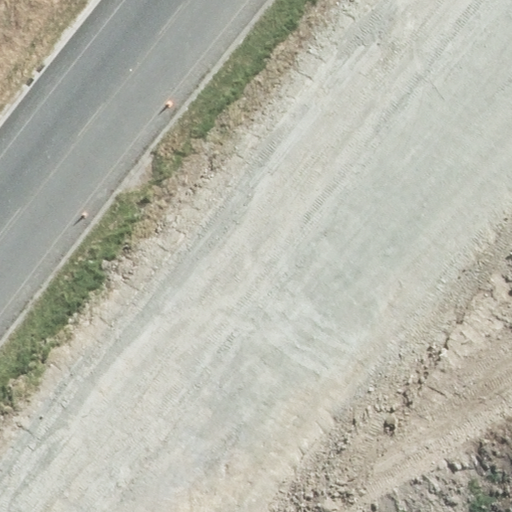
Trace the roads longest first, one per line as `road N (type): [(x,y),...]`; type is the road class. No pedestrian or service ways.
road 1 (trunk): [(195,0),(0,245)]
road 2 (unclassified): [(0,203),(153,0)]
